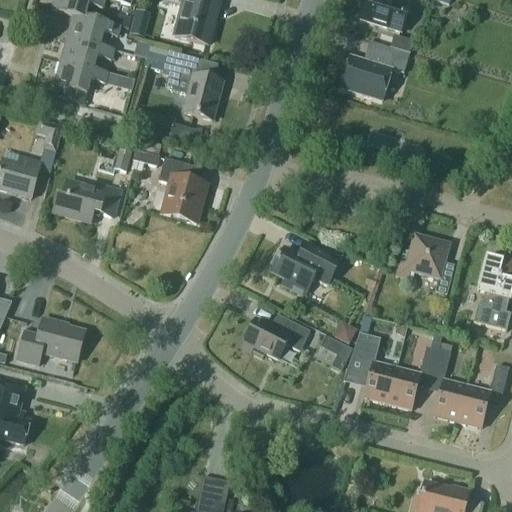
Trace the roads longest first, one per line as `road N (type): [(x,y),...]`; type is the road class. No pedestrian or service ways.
road 1 (residential): [(511,477),(252,410)]
road 2 (residential): [(511,222),(367,184),(259,167)]
road 3 (residential): [(172,336),(0,239)]
road 4 (tertiary): [(59,511),(164,348)]
road 5 (tertiary): [(172,336),(219,260),(259,167)]
road 6 (tertiary): [(259,167),(312,0)]
